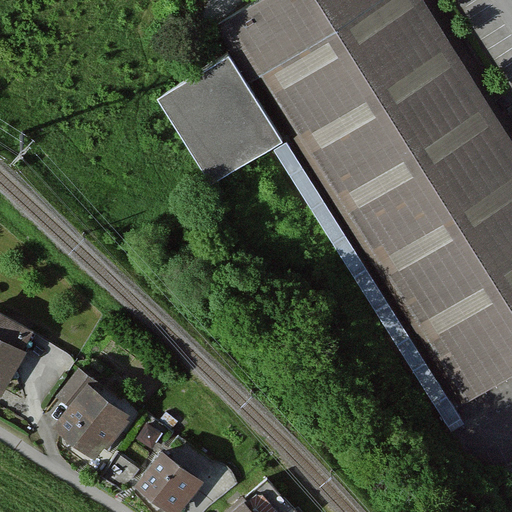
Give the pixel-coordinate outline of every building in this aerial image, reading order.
[(463,402),(511,371),(511,136),(498,114),(425,0),(250,0),(212,25),(230,53),(246,80),(256,74),(463,402)] [(160,96),(212,178),(281,135),(246,80),(230,53),(160,96)] [(34,332),(0,312),(0,395),(3,398),(28,354),(23,352),(34,332)] [(98,384),(78,369),(56,400),(69,409),(54,429),(99,463),(133,418),(95,389),(98,384)] [(183,511),(204,483),(161,453),(135,490),(167,511),(183,511)] [(256,511),(247,501),(233,511),(256,511)]
